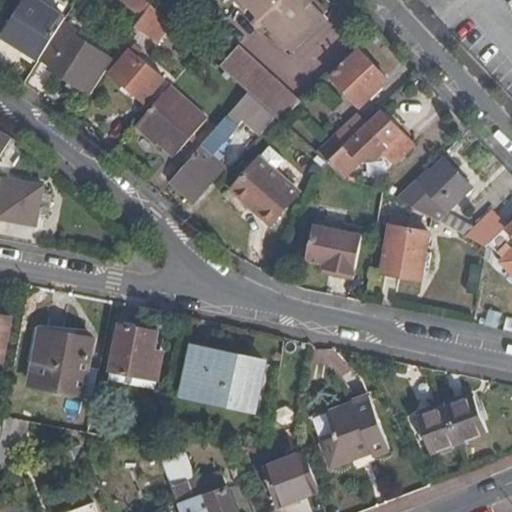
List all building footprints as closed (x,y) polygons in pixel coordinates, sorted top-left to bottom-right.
[(37,56),(60,20),(30,0),(25,0),(3,34),(37,56)] [(140,17),(151,0),(120,0),(120,1),(140,17)] [(151,0),(140,17),(137,23),(157,38),(172,19),(151,0)] [(168,0),(166,0),(163,4),(168,10),(173,4),(168,0)] [(248,0),(261,13),(255,18),(265,29),(271,24),(295,50),(331,16),(315,0),(248,0)] [(73,34),(59,26),(39,57),(92,92),(108,66),(113,59),(74,33),(73,34)] [(108,66),(145,98),(165,75),(137,52),(142,46),(137,41),(134,45),(125,40),(113,59),(108,66)] [(242,43),(224,63),(250,87),(279,113),(283,116),(303,98),(242,43)] [(334,72),(363,103),(390,77),(362,47),(334,72)] [(210,113),(174,81),(139,121),(157,137),(160,134),(177,149),(210,113)] [(279,113),(250,87),(203,141),(205,143),(173,178),(195,198),(219,173),(214,167),(227,155),(220,148),(248,118),(263,132),(279,113)] [(383,106),(360,128),(348,139),(328,158),(343,174),(345,175),(371,148),(378,155),(385,149),(396,161),(416,142),(383,106)] [(360,128),(351,118),(339,129),(348,139),(360,128)] [(0,133),(11,140),(12,137),(0,129),(0,133)] [(348,139),(339,129),(319,148),(328,157),(328,158),(348,139)] [(0,155),(11,140),(0,133),(0,155)] [(273,221),(300,189),(261,153),(233,186),(273,221)] [(431,170),(430,168),(399,196),(487,244),(489,242),(509,224),(494,207),(477,224),(448,207),(473,184),(446,156),(431,170)] [(317,159),(312,169),(320,174),(325,163),(317,159)] [(43,184),(0,176),(0,213),(36,220),(43,184)] [(385,191),(394,194),(396,187),(388,184),(385,191)] [(341,228),(341,225),(313,219),(304,259),(321,263),(321,269),(354,276),(362,233),(341,228)] [(420,274),(428,228),(391,220),(382,265),(420,274)] [(503,255),(500,259),(511,269),(511,220),(509,224),(489,242),(503,255)] [(13,317),(0,314),(0,356),(5,358),(13,317)] [(159,328),(120,321),(111,369),(159,379),(165,351),(156,349),(159,328)] [(44,327),(34,383),(94,395),(100,367),(88,365),(94,337),(44,327)] [(193,346),(185,388),(186,388),(222,396),(221,399),(256,406),(266,360),(193,346)] [(222,396),(186,388),(184,396),(220,405),(221,399),(222,396)] [(373,454),(390,448),(369,392),(350,399),(352,402),(330,410),(339,436),(320,443),(328,465),(371,449),(373,454)] [(476,394),(421,415),(436,451),(491,430),(476,394)] [(29,420),(5,416),(0,441),(0,465),(20,463),(29,420)] [(178,454),(158,444),(172,479),(186,473),(178,454)] [(270,474),(283,511),(289,511),(326,498),(311,459),(270,474)] [(172,479),(183,511),(238,511),(227,484),(226,484),(218,468),(190,481),(186,473),(172,479)] [(101,511),(98,500),(66,511),(101,511)]
